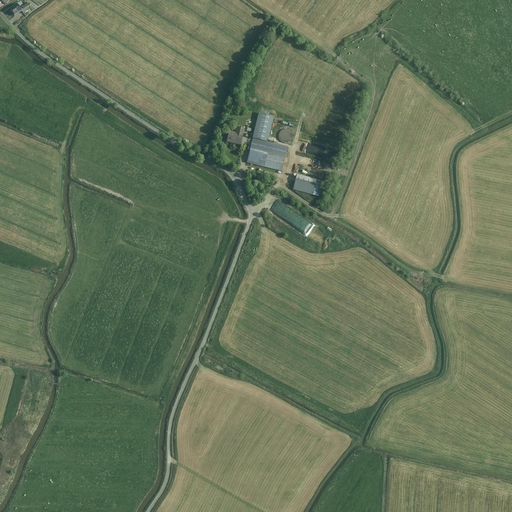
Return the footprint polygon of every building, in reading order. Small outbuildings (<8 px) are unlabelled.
[(23,14),(28,11),(26,9),(28,6),(26,3),(23,5),(20,2),(17,5),(16,4),(8,10),(14,18),(22,12),(23,14)] [(253,139),(267,142),(273,115),(264,113),(258,112),(251,138),(253,139)] [(247,163),(282,172),(288,147),(267,142),(253,139),(252,140),(247,139),(243,138),(245,129),(237,127),(235,133),(229,131),(227,143),(241,146),(241,145),(244,146),(246,145),(251,146),(247,163)] [(283,137),(283,140),(289,139),(289,142),(291,142),(290,130),(281,131),(281,137),(283,137)] [(297,175),(293,190),(319,197),(323,182),(297,175)]
